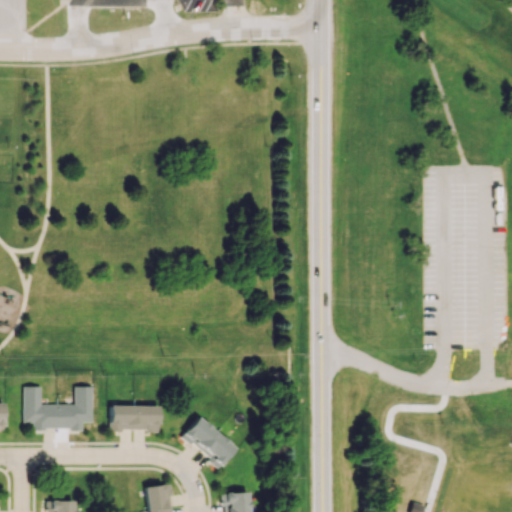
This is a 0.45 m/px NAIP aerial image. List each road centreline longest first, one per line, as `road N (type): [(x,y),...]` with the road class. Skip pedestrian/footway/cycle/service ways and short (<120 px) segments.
road 1 (secondary): [(318,0),(319,511)]
road 2 (residential): [(0,51),(107,47),(228,27),(318,26)]
road 3 (residential): [(0,457),(133,456),(174,464)]
